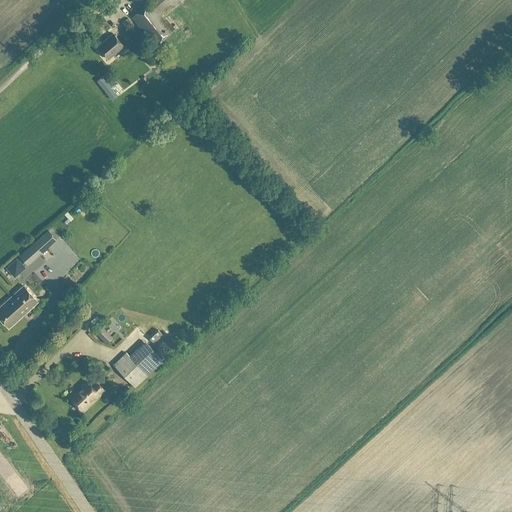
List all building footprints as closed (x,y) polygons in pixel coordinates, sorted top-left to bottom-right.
[(154,16),(177,0),(150,0),(145,4),(154,16)] [(170,8),(151,24),(153,28),(154,27),(157,31),(160,34),(159,35),(162,38),(181,22),(170,8)] [(113,33),(98,46),(108,59),(124,46),(113,33)] [(112,99),(118,95),(113,87),(117,84),(111,76),(106,79),(104,76),(97,81),(112,99)] [(74,205),(69,207),(73,216),(77,214),(74,205)] [(28,265),(56,239),(47,230),(19,256),(28,265)] [(14,276),(24,266),(15,256),(4,267),(14,276)] [(0,317),(9,327),(38,301),(24,285),(0,306),(0,317)] [(110,317),(117,325),(123,319),(116,312),(110,317)] [(98,327),(108,338),(115,332),(105,321),(98,327)] [(148,337),(153,342),(162,334),(156,328),(150,335),(148,337)] [(181,344),(177,340),(166,351),(170,355),(181,344)] [(113,364),(135,387),(156,367),(136,347),(129,354),(126,352),(113,364)] [(82,389),(72,398),(82,410),(99,394),(104,389),(97,381),(92,386),(87,381),(81,387),(82,389)] [(25,440),(16,446),(33,470),(42,464),(25,440)]
